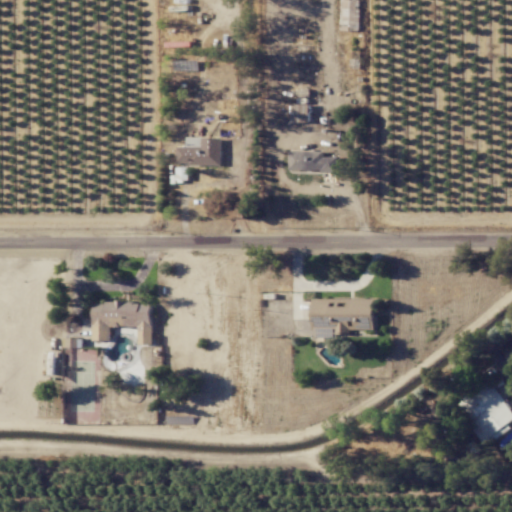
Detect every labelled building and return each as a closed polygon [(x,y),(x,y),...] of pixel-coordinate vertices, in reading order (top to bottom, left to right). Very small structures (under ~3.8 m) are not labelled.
[(342,0),(341,31),(360,31),(360,0),(342,0)] [(311,123),(311,104),(293,104),(294,123),(311,123)] [(223,165),(222,138),(187,138),(188,147),(178,147),(178,165),(223,165)] [(339,157),(326,157),(326,152),(291,151),(291,172),(339,172),(339,157)] [(190,168),(178,168),(178,180),(190,179),(190,168)] [(153,345),(153,302),(94,302),(94,341),(112,341),(112,327),(140,327),(140,345),(153,345)] [(84,339),(65,338),(65,347),(84,348),(84,339)] [(461,402),(477,425),(474,427),(487,446),(511,429),(508,424),(511,421),(511,410),(492,380),(461,402)]
